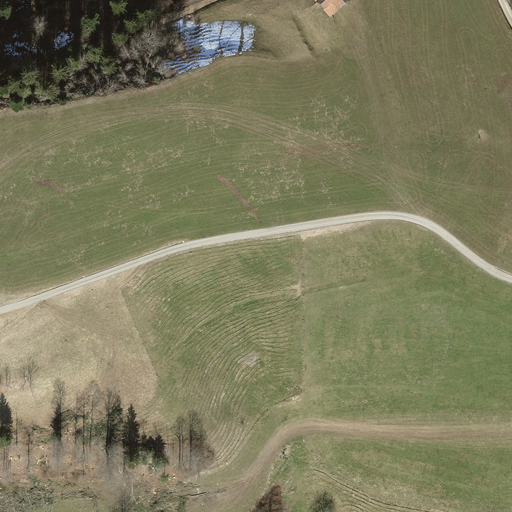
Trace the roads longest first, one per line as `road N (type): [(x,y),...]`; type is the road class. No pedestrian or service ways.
road 1 (track): [(0,307),(195,243),(394,215),(423,219),(511,278)]
road 2 (track): [(394,215),(331,58),(304,16)]
